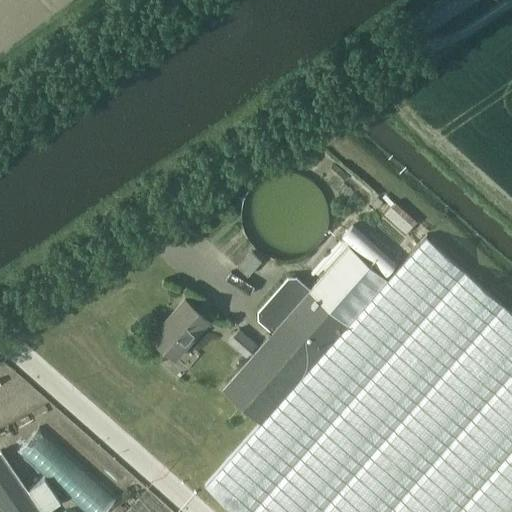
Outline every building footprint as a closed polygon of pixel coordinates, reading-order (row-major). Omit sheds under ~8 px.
[(333,219),(333,211),(333,203),(330,193),(326,187),(321,180),(314,174),(308,170),(300,168),(291,166),(283,167),(273,169),(264,173),(257,179),(251,187),(248,193),(245,201),(244,210),(245,219),(248,228),(251,235),(256,241),(263,248),(270,251),(278,254),(286,256),(294,255),(304,253),(313,248),(320,243),(326,235),(330,228),(333,219)] [(379,209),(385,203),(379,198),(374,204),(379,209)] [(407,234),(418,222),(396,203),(385,215),(407,234)] [(309,265),(321,275),(346,247),(334,236),(309,265)] [(262,422),(206,486),(234,511),(511,511),(511,312),(444,252),(426,237),(388,280),(262,422)] [(273,333),(224,388),(262,422),(388,280),(348,245),(346,247),(321,275),(310,288),(296,276),(287,276),(257,310),(257,320),(273,333)] [(251,251),(236,267),(247,276),(261,260),(251,251)] [(176,359),(210,321),(185,299),(152,338),(176,359)] [(258,344),(239,328),(227,341),(246,357),(258,344)] [(21,444),(88,511),(100,511),(115,497),(42,423),(21,444)] [(0,507),(3,511),(44,511),(2,450),(0,451),(0,507)] [(61,500),(45,477),(30,488),(45,511),(61,500)]
